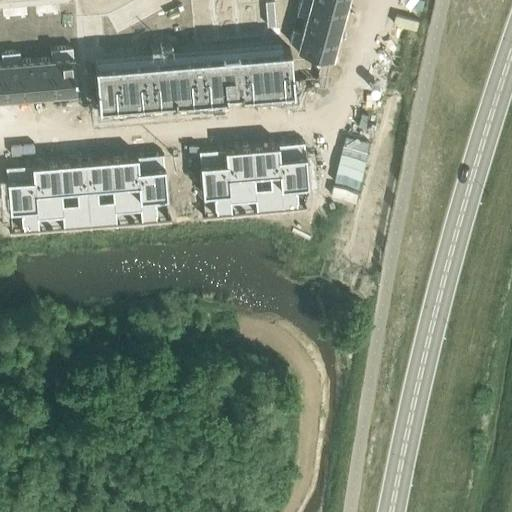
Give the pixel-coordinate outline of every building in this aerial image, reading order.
[(273,0),(266,0),(265,0),(266,12),(274,11),(273,0)] [(317,0),(299,0),(296,12),(340,23),(345,7),(317,0)] [(59,5),(47,6),(48,14),(60,13),(59,5)] [(47,6),(35,7),(36,15),(48,14),(47,6)] [(27,7),(15,9),(15,16),(27,16),(27,7)] [(15,9),(3,10),(3,18),(15,16),(15,9)] [(274,11),(266,12),(267,24),(275,23),(274,11)] [(293,26),(292,27),(336,39),(340,23),(296,12),(305,15),(302,28),(293,26)] [(292,27),(289,39),(297,46),(331,56),(336,39),(292,27)] [(279,28),(267,29),(268,37),(280,36),(279,28)] [(72,45),(51,46),(54,92),(76,90),(72,45)] [(290,45),(262,48),(266,93),(294,91),(290,45)] [(51,56),(35,57),(38,93),(54,92),(51,46),(50,46),(51,56)] [(262,48),(234,50),(238,95),(266,93),(262,48)] [(18,49),(2,50),(6,96),(22,94),(18,49)] [(19,49),(18,49),(22,94),(38,93),(35,57),(20,59),(19,49)] [(234,50),(206,53),(210,97),(238,95),(234,50)] [(206,53),(178,55),(182,100),(210,97),(206,53)] [(178,55),(150,57),(154,102),(182,100),(178,55)] [(150,57),(122,60),(126,104),(154,102),(150,57)] [(122,60),(94,62),(98,107),(126,104),(122,60)] [(371,111),(363,108),(359,123),(367,125),(371,111)] [(278,141),(277,142),(283,209),(284,209),(284,207),(306,205),(306,204),(304,204),(308,190),(304,140),(278,142),(278,141)] [(277,142),(251,144),(257,211),(258,211),(258,209),(281,207),(282,209),(283,209),(277,142)] [(251,144),(225,146),(231,213),(232,213),(232,211),(256,209),(256,211),(257,211),(251,144)] [(224,146),(200,148),(202,192),(204,207),(204,212),(202,212),(202,214),(230,212),(230,213),(231,213),(225,146),(224,146)] [(137,153),(136,153),(142,220),(143,220),(143,219),(171,217),(170,215),(168,215),(163,151),(137,153)] [(136,153),(110,155),(116,222),(117,222),(117,221),(140,219),(140,220),(142,220),(136,153)] [(110,155),(84,157),(90,224),(91,224),(91,223),(115,221),(115,222),(116,222),(110,155)] [(84,157),(58,160),(64,227),(65,227),(65,225),(89,223),(89,225),(90,224),(84,157)] [(58,160),(33,162),(38,229),(39,229),(39,227),(63,225),(63,227),(64,227),(58,160)] [(31,162),(6,164),(6,165),(11,228),(9,228),(9,230),(37,228),(37,229),(38,229),(33,162),(31,162)]
